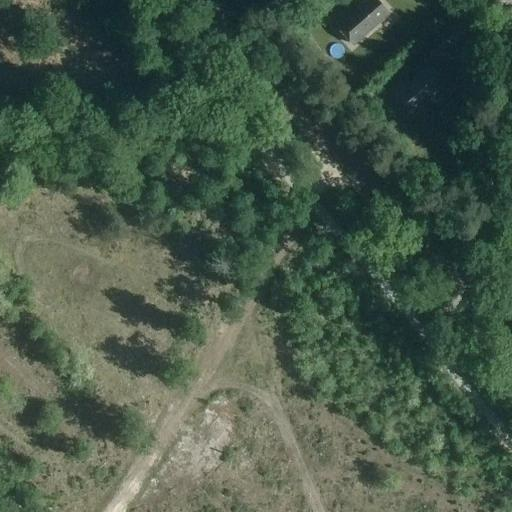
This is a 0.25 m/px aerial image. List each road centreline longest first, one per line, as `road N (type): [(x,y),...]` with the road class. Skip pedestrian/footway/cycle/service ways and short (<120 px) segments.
road 1 (tertiary): [(463,282),(427,253),(194,0)]
road 2 (track): [(114,511),(197,391),(223,385),(274,402),(319,511)]
road 3 (track): [(0,139),(113,130),(251,136)]
road 4 (track): [(197,391),(304,205)]
road 5 (residential): [(487,235),(511,28)]
